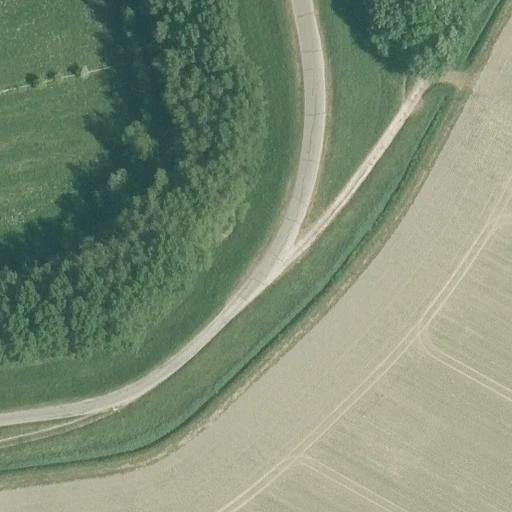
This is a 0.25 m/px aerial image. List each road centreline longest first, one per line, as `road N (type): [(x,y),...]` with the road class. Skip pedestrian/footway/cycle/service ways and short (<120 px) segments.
road 1 (unclassified): [(0,421),(73,411),(148,385),(263,276),(291,226),(312,137),(299,0)]
road 2 (track): [(453,80),(422,86),(350,191),(263,276)]
road 3 (track): [(127,395),(43,434),(0,444)]
